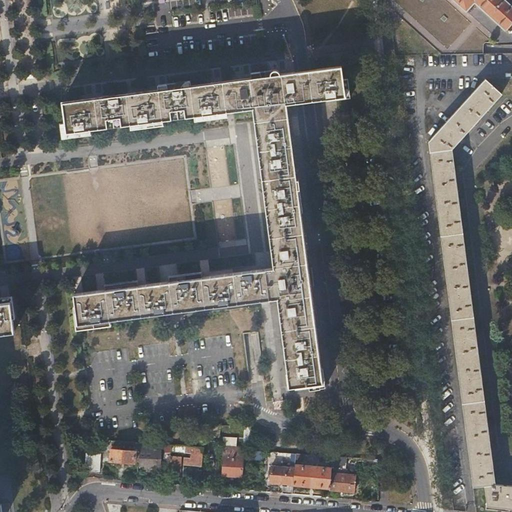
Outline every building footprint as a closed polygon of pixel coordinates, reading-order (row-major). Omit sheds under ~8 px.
[(506,29),(511,22),(511,3),(508,0),(455,0),(467,10),(476,1),(506,29)] [(316,69),(320,100),(327,99),(328,101),(351,98),(348,77),(343,78),(342,66),(322,68),(316,69)] [(253,108),(287,104),(302,102),(298,72),(281,74),(280,72),(280,71),(278,70),(276,69),(251,73),(252,78),(242,79),(203,84),(191,86),(191,81),(172,83),(158,85),(159,90),(147,92),(113,96),(76,101),(63,103),(66,124),(61,124),(63,138),(91,134),(91,129),(195,115),(195,120),(227,116),(227,111),(253,108)] [(298,72),(302,102),(303,102),(310,101),(320,100),(316,69),(306,70),(298,72)] [(487,505),(511,507),(511,485),(496,484),(454,149),(502,94),(486,79),(430,140),(473,485),(483,484),(487,505)] [(299,204),(287,104),(253,108),(255,124),(260,163),(273,268),(266,268),(270,299),(277,298),(279,310),(288,377),(289,387),(323,383),(299,204)] [(15,179),(0,179),(0,216),(13,216),(12,196),(16,196),(15,179)] [(242,272),(246,302),(265,300),(270,299),(266,268),(260,269),(254,270),(242,272)] [(225,274),(229,304),(246,302),(242,272),(233,273),(225,274)] [(74,293),(78,323),(78,324),(229,304),(225,274),(194,278),(193,273),(184,274),(161,277),(162,282),(130,286),(130,281),(125,282),(102,285),(97,285),(98,290),(85,292),(74,293)] [(0,333),(14,332),(10,302),(0,302),(0,333)] [(219,425),(207,424),(205,440),(217,441),(219,425)] [(109,460),(139,463),(141,444),(111,442),(109,460)] [(139,463),(139,466),(145,466),(144,469),(151,469),(151,467),(156,467),(157,466),(157,459),(160,459),(161,449),(164,450),(165,446),(141,444),(139,463)] [(184,465),(202,466),(204,448),(172,445),(171,446),(171,452),(191,453),(196,454),(195,459),(191,459),(184,458),(184,465)] [(99,471),(101,448),(85,447),(84,470),(99,471)] [(244,450),(225,449),(223,475),(242,477),(244,450)] [(171,454),(169,474),(178,475),(178,469),(183,469),(183,455),(171,454)] [(366,465),(378,466),(378,458),(366,457),(366,465)] [(295,468),(294,484),(329,487),(331,467),(296,464),(295,468)] [(270,482),(294,484),(295,468),(271,466),(270,482)] [(329,487),(329,490),(353,492),(355,473),(334,472),(334,468),(331,467),(329,487)]
